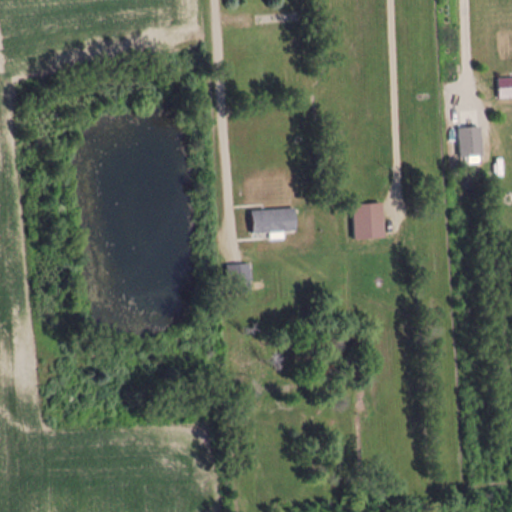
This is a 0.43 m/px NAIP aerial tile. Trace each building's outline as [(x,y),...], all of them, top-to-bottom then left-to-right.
[(511,77),(497,78),(497,98),(511,97),(511,77)] [(461,128),(461,157),(483,156),(483,127),(461,128)] [(354,204),(354,239),(384,239),(384,204),(354,204)] [(252,210),(253,233),(298,231),(297,208),(252,210)] [(250,265),(230,265),(230,289),(250,289),(250,265)]
